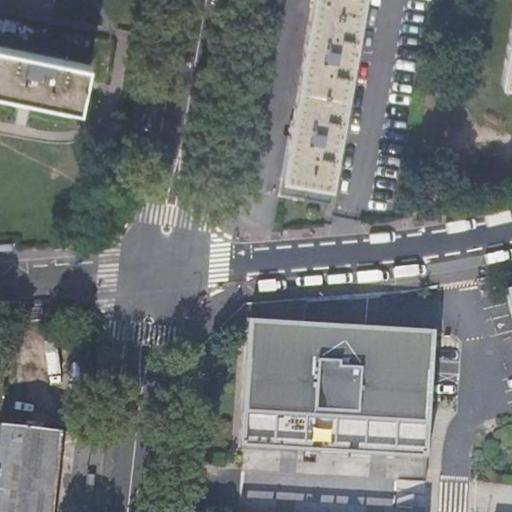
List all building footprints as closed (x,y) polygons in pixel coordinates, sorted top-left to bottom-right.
[(314,0),(290,144),(281,195),(306,200),(305,201),(329,205),(364,0),(314,0)] [(511,85),(511,18),(501,84),(511,85)] [(0,90),(81,107),(90,61),(88,61),(88,62),(0,44),(0,90)] [(427,459),(435,332),(305,324),(249,321),(241,448),(320,452),(348,454),(427,459)] [(0,511),(53,511),(62,432),(0,425),(0,511)]
